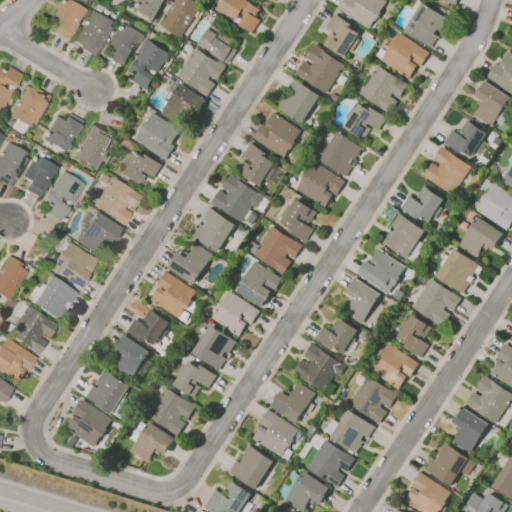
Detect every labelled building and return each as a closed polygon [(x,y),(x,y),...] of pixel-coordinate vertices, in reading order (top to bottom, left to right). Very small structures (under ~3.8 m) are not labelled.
[(68,40),(55,32),(58,27),(57,27),(58,24),(50,19),(61,0),(85,0),(81,7),(86,10),(82,16),(81,16),(77,22),(78,23),(71,35),(68,40)] [(166,0),(154,21),(137,12),(137,11),(132,9),(137,0),(166,0)] [(181,38),(161,24),(170,11),(169,10),(173,4),(174,5),(174,4),(172,3),(174,1),(176,2),(177,0),(194,0),(202,5),(181,38)] [(253,32),(235,21),(235,22),(217,10),(223,0),(247,0),(263,10),(258,18),(261,20),(253,32)] [(370,28),(339,8),(344,0),(386,0),(388,1),(381,11),(383,12),(377,21),(375,20),(370,28)] [(432,47),(403,28),(414,11),(413,10),(420,0),(423,3),(424,2),(450,20),(442,32),(437,29),(435,32),(440,35),(432,47)] [(100,12),(94,9),(98,4),(103,7),(100,12)] [(95,55),(81,47),(82,45),(74,40),(91,10),(110,21),(108,25),(111,27),(98,50),(98,49),(95,55)] [(345,56),(325,43),(332,32),(337,35),(338,33),(328,26),(336,13),(352,24),(351,26),(361,33),(358,37),(361,39),(352,52),(349,50),(345,56)] [(124,66),(110,58),(115,50),(107,46),(121,23),(142,35),(127,63),(126,62),(124,66)] [(229,63),(214,54),(214,52),(207,48),(207,49),(200,44),(210,28),(213,23),(235,37),(230,45),(234,48),(237,50),(229,63)] [(409,79),(401,73),(402,72),(382,59),(377,55),(382,48),(387,51),(389,49),(387,48),(393,39),(389,36),(394,29),(399,33),(400,32),(431,52),(421,66),(419,64),(409,79)] [(147,89),(134,80),(136,76),(129,71),(133,65),(131,64),(134,59),(136,60),(141,53),(138,51),(146,39),(149,40),(150,39),(171,53),(159,72),(158,71),(155,76),(156,76),(147,89)] [(327,93),(296,73),(304,61),(312,66),(314,62),(307,58),(316,44),(346,64),(327,93)] [(208,96),(198,90),(199,89),(178,76),(196,48),(218,62),(220,60),(228,65),(219,80),(211,75),(209,79),(216,84),(208,96)] [(511,93),(488,77),(497,63),(506,69),(506,68),(500,64),(509,50),(511,51),(511,93)] [(390,113),(381,107),(361,93),(379,65),(409,84),(400,97),(393,92),(391,96),(398,101),(390,113)] [(1,111),(0,110),(0,66),(7,71),(9,66),(23,74),(15,88),(14,87),(11,91),(13,92),(1,111)] [(303,123),(278,107),(289,91),(287,90),(295,78),(322,95),(303,123)] [(180,125),(162,113),(171,100),(166,97),(170,92),(167,90),(174,80),(181,85),(182,83),(207,100),(202,106),(204,108),(201,113),(199,112),(194,118),(187,114),(180,125)] [(493,127),(474,115),(478,109),(479,109),(482,105),(477,102),(480,98),(475,95),(478,91),(479,91),(486,80),(511,97),(507,104),(511,107),(511,109),(502,123),(497,120),(493,127)] [(22,134),(11,127),(16,119),(10,116),(27,85),(35,90),(36,88),(51,96),(34,124),(30,122),(28,126),(27,125),(22,134)] [(364,140),(358,136),(358,135),(345,126),(349,119),(346,118),(354,105),(357,107),(360,102),(370,109),(371,106),(388,117),(380,130),(368,122),(367,125),(372,129),(364,140)] [(167,160),(136,140),(141,131),(140,130),(146,122),(147,123),(148,121),(141,117),(147,109),(153,113),(154,112),(174,125),(181,129),(172,144),(176,146),(167,160)] [(284,158),(254,137),(263,123),(272,129),(267,125),(276,111),(284,117),(283,117),(303,130),(296,141),(297,142),(292,150),(290,149),(284,158)] [(65,152),(43,139),(56,116),(64,120),(67,116),(69,113),(83,121),(73,137),(72,137),(68,144),(69,145),(65,152)] [(473,156),(464,150),(462,153),(445,142),(453,129),(460,133),(468,120),(488,133),(484,140),(489,143),(481,155),(476,152),(473,156)] [(74,155),(80,144),(81,145),(93,124),(108,132),(107,133),(111,135),(110,137),(112,139),(95,168),(74,155)] [(347,177),(320,159),(339,131),(364,148),(356,159),(358,160),(347,177)] [(10,187),(0,181),(0,153),(7,141),(14,145),(16,142),(28,149),(23,157),(27,159),(10,187)] [(254,186),(247,181),(249,178),(240,172),(247,162),(252,165),(254,162),(243,155),(252,142),(268,153),(266,156),(276,162),(273,167),(282,173),(273,185),(265,179),(260,186),(256,183),(254,186)] [(455,194),(435,181),(434,182),(424,175),(432,162),(439,167),(442,163),(434,158),(443,146),(473,166),(455,194)] [(140,187),(120,174),(125,166),(122,164),(129,153),(132,155),(135,149),(146,156),(147,154),(163,164),(155,177),(144,170),(142,173),(147,176),(140,187)] [(511,188),(501,181),(511,164),(511,162),(508,160),(511,153),(511,188)] [(39,197),(26,189),(31,181),(22,176),(35,154),(57,167),(53,174),(52,173),(48,181),(49,181),(42,193),(41,192),(39,197)] [(324,209),(316,204),(318,201),(297,188),(304,178),(303,177),(308,169),(310,170),(315,161),(346,181),(337,195),(335,193),(324,209)] [(61,221),(48,212),(51,207),(43,202),(51,191),(50,190),(63,171),(84,184),(72,203),(71,202),(68,206),(70,207),(61,221)] [(242,222),(236,218),(236,217),(221,208),(221,209),(212,202),(220,190),(227,194),(230,191),(223,187),(231,173),(233,175),(234,173),(242,177),(240,180),(259,192),(259,191),(266,196),(258,208),(253,205),(242,222)] [(123,224),(93,205),(112,176),(142,196),(133,209),(126,204),(124,208),(131,212),(123,224)] [(511,223),(508,230),(477,210),(477,209),(474,206),(477,201),(481,203),(483,201),(481,200),(487,191),(488,192),(495,182),(500,185),(501,182),(506,185),(504,188),(511,192),(511,211),(508,209),(508,210),(511,212),(511,223)] [(430,222),(420,216),(419,218),(402,208),(410,195),(421,202),(423,199),(418,196),(425,186),(445,199),(441,206),(443,207),(436,220),(433,218),(430,222)] [(306,241),(290,230),(291,228),(282,222),(285,217),(282,215),(290,203),(292,205),(297,198),(317,211),(308,225),(314,229),(306,241)] [(219,252),(194,236),(202,224),(200,223),(211,207),(237,224),(219,252)] [(252,223),(247,220),(254,210),(259,214),(252,223)] [(94,252),(76,241),(87,223),(82,220),(88,211),(93,214),(95,211),(121,228),(117,235),(118,235),(114,241),(113,240),(111,243),(107,241),(104,245),(100,242),(94,252)] [(416,262),(409,257),(408,258),(384,242),(392,230),(394,232),(397,227),(393,224),(400,213),(427,230),(420,241),(422,242),(420,246),(421,247),(416,255),(419,257),(416,262)] [(477,257),(459,246),(479,216),(505,233),(498,243),(499,244),(495,249),(490,246),(488,250),(483,247),(481,250),(482,251),(479,255),(478,255),(477,257)] [(283,275),(279,272),(279,270),(243,246),(249,238),(260,245),(273,226),(294,239),(304,245),(296,258),(288,253),(285,257),(292,261),(283,275)] [(82,288),(80,287),(79,287),(58,274),(59,273),(51,269),(57,260),(55,259),(56,259),(52,257),(57,248),(56,247),(62,238),(69,243),(69,242),(89,254),(98,259),(89,273),(91,274),(82,288)] [(446,248),(441,245),(444,240),(449,243),(446,248)] [(195,284),(169,267),(177,256),(176,255),(179,251),(184,254),(186,250),(191,253),(197,243),(215,255),(195,284)] [(389,294),(358,274),(367,260),(377,266),(377,265),(371,261),(380,248),(383,250),(385,247),(389,249),(387,252),(388,254),(407,267),(400,277),(402,278),(396,287),(394,286),(389,294)] [(464,293),(453,286),(452,287),(448,285),(449,284),(437,276),(444,266),(442,264),(448,255),(450,257),(456,248),(481,264),(480,266),(483,268),(479,273),(477,272),(476,272),(475,272),(473,276),(474,277),(464,293)] [(9,300),(0,294),(0,270),(10,256),(22,264),(22,265),(27,269),(26,270),(28,271),(9,300)] [(263,307),(237,290),(256,261),(268,268),(269,267),(274,270),(273,272),(283,279),(281,282),(277,288),(275,291),(265,284),(264,285),(273,291),(271,294),(272,295),(268,300),(267,300),(263,307)] [(432,271),(426,267),(430,261),(435,265),(432,271)] [(423,286),(416,282),(424,269),(431,274),(423,286)] [(186,322),(180,318),(161,306),(160,307),(151,300),(160,287),(167,291),(167,290),(158,284),(167,271),(198,291),(192,299),(193,300),(193,301),(198,304),(193,311),(188,308),(187,309),(186,308),(185,310),(191,314),(186,322)] [(58,319),(33,303),(35,300),(32,298),(33,296),(31,295),(37,286),(39,288),(42,283),(45,285),(51,275),(77,292),(66,309),(65,308),(58,319)] [(234,288),(224,281),(226,277),(237,284),(234,288)] [(363,324),(345,312),(349,306),(350,307),(352,302),(348,299),(351,295),(345,292),(349,287),(349,288),(357,277),(383,294),(379,299),(381,301),(373,313),(371,311),(363,324)] [(443,327),(439,324),(438,325),(434,323),(435,322),(433,320),(431,318),(430,319),(428,317),(428,316),(413,307),(432,278),(453,292),(463,298),(454,310),(447,306),(445,309),(451,313),(443,327)] [(239,336),(231,331),(231,330),(212,317),(219,308),(217,307),(223,298),(225,299),(230,290),(261,311),(252,325),(249,322),(239,336)] [(8,308),(3,305),(7,300),(12,303),(8,308)] [(39,354),(8,334),(10,331),(6,329),(10,323),(14,326),(20,317),(15,315),(23,303),(27,306),(28,305),(49,320),(49,319),(58,325),(49,338),(42,333),(40,337),(47,342),(39,354)] [(156,345),(146,339),(145,342),(128,331),(136,318),(147,325),(149,322),(144,319),(151,309),(171,322),(167,329),(169,331),(161,343),(159,341),(156,345)] [(422,357),(405,346),(407,344),(398,337),(401,333),(398,331),(406,319),(409,320),(413,314),(423,321),(425,318),(428,320),(426,323),(433,327),(426,338),(425,337),(423,340),(430,345),(422,357)] [(344,354),(334,347),(333,350),(316,339),(324,326),(330,330),(339,317),(359,330),(355,337),(357,339),(363,343),(359,349),(357,347),(354,352),(350,350),(347,349),(344,354)] [(220,370),(194,352),(212,324),(238,341),(230,353),(226,351),(223,355),(227,359),(220,370)] [(131,381),(110,367),(115,359),(119,362),(121,359),(117,356),(119,352),(116,350),(117,347),(116,346),(120,340),(122,341),(126,334),(151,351),(147,358),(155,363),(144,378),(137,373),(131,381)] [(16,384),(0,373),(0,345),(6,337),(36,357),(26,371),(25,370),(16,384)] [(324,392),(295,372),(303,360),(309,364),(312,360),(304,355),(313,343),(322,349),(322,350),(347,366),(341,376),(337,373),(324,392)] [(399,389),(389,383),(390,382),(371,370),(377,361),(376,359),(382,350),(384,351),(389,343),(420,363),(411,377),(401,371),(408,376),(399,389)] [(511,386),(500,378),(499,379),(491,373),(500,360),(506,364),(506,363),(497,357),(506,343),(511,346),(511,386)] [(175,366),(177,363),(182,366),(184,363),(187,365),(191,360),(200,367),(201,364),(218,375),(209,388),(199,381),(197,383),(202,387),(195,398),(188,393),(186,396),(176,389),(178,386),(175,384),(179,377),(177,375),(174,375),(173,374),(172,373),(171,370),(173,367),(175,366)] [(120,417),(114,412),(113,414),(87,396),(94,385),(98,388),(101,383),(97,381),(106,369),(138,391),(120,417)] [(380,424),(370,417),(371,417),(350,403),(369,375),(389,388),(399,394),(390,407),(383,403),(381,406),(388,411),(380,424)] [(503,423),(499,421),(497,424),(476,410),(466,404),(474,391),(482,396),(484,393),(477,388),(486,375),(495,381),(511,392),(511,401),(502,416),(506,418),(503,423)] [(0,379),(13,387),(6,397),(7,397),(3,403),(0,401),(0,379)] [(159,398),(155,384),(157,381),(166,387),(167,387),(187,400),(188,399),(197,406),(188,419),(182,415),(179,418),(187,423),(178,436),(169,429),(148,415),(159,398)] [(298,423),(272,406),(277,399),(276,398),(279,393),(280,394),(282,390),(287,393),(289,390),(293,392),(297,387),(295,387),(299,381),(317,393),(312,402),(316,405),(310,414),(305,411),(298,423)] [(95,447),(67,429),(76,416),(73,414),(83,399),(113,419),(107,428),(109,429),(103,437),(102,436),(95,447)] [(471,454),(464,449),(463,450),(457,447),(458,445),(453,442),(457,435),(458,436),(461,432),(456,429),(458,425),(453,422),(456,417),(457,418),(465,407),(490,424),(471,454)] [(289,460),(283,455),(282,457),(262,444),(261,446),(252,441),(262,425),(269,430),(269,429),(260,423),(269,409),(300,429),(299,430),(303,433),(299,438),(296,436),(294,438),(296,439),(290,447),(289,446),(288,447),(295,451),(289,460)] [(353,454),(348,450),(349,448),(332,437),(332,436),(325,432),(333,419),(340,423),(350,409),(377,426),(369,438),(365,435),(361,439),(364,441),(357,453),(354,452),(353,454)] [(148,462),(131,451),(137,442),(130,438),(142,420),(149,425),(151,421),(177,438),(169,449),(170,450),(167,455),(162,451),(160,455),(155,452),(148,462)] [(313,435),(308,431),(312,425),(317,428),(313,435)] [(319,450),(316,439),(319,435),(326,440),(326,439),(346,453),(347,452),(357,459),(348,472),(341,467),(338,471),(346,475),(337,488),(307,468),(319,450)] [(257,489),(230,471),(237,460),(241,462),(244,458),(242,457),(250,445),(251,445),(253,442),(258,445),(256,448),(275,461),(257,489)] [(452,486),(426,469),(437,452),(438,453),(446,442),(477,462),(469,476),(462,471),(452,486)] [(511,498),(493,486),(511,458),(511,498)] [(304,511),(286,500),(287,499),(281,495),(292,479),(295,481),(299,474),(302,476),(306,471),(331,488),(326,495),(327,495),(323,501),(323,500),(321,503),(317,501),(314,504),(310,501),(307,505),(308,506),(304,511)] [(439,511),(422,511),(415,507),(415,508),(405,502),(414,488),(421,492),(412,486),(422,471),(452,492),(446,501),(448,502),(442,511),(441,510),(439,511)] [(230,511),(227,510),(225,511),(212,511),(205,507),(217,489),(228,497),(230,494),(225,491),(232,480),(253,494),(249,501),(254,505),(249,511),(230,511)] [(476,511),(477,511),(474,509),(482,497),(485,499),(490,492),(510,505),(505,511),(476,511)]
